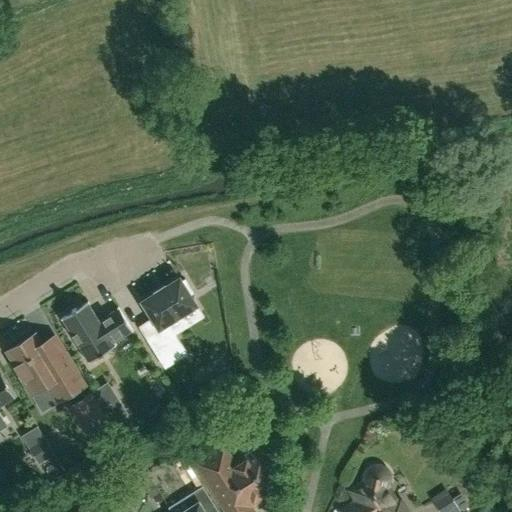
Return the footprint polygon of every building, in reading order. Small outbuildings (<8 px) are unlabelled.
[(156,293),(142,302),(163,336),(151,343),(149,340),(148,340),(165,368),(187,354),(168,323),(196,305),(190,296),(194,293),(185,279),(181,281),(179,278),(165,287),(165,286),(156,292),(156,293)] [(118,307),(117,307),(117,309),(98,321),(87,303),(89,302),(88,301),(60,318),(61,320),(62,319),(88,360),(87,361),(88,362),(115,345),(115,344),(113,345),(112,343),(131,331),(132,332),(133,331),(118,307)] [(85,385),(66,355),(54,336),(41,344),(35,334),(7,351),(13,360),(11,361),(31,395),(49,384),(60,401),(85,385)] [(0,425),(6,422),(0,413),(0,405),(14,396),(1,374),(0,374),(0,425)] [(107,421),(90,394),(70,407),(86,434),(107,421)] [(113,422),(126,414),(118,400),(104,409),(113,422)] [(38,464),(54,454),(45,439),(29,449),(38,464)] [(245,458),(234,464),(224,449),(198,464),(228,511),(250,511),(252,511),(246,502),(252,498),(255,503),(277,489),(268,475),(277,469),(263,447),(245,458)] [(402,511),(393,497),(387,488),(388,486),(389,484),(390,481),(390,479),(389,477),(388,474),(387,472),(385,470),(383,468),(381,467),(379,467),(377,467),(374,467),(371,468),(369,469),(368,470),(366,473),(364,476),(364,478),(364,481),(364,483),(351,491),(357,501),(341,511),(402,511)] [(211,511),(217,509),(203,487),(191,494),(194,499),(188,503),(191,508),(185,511),(211,511)]
